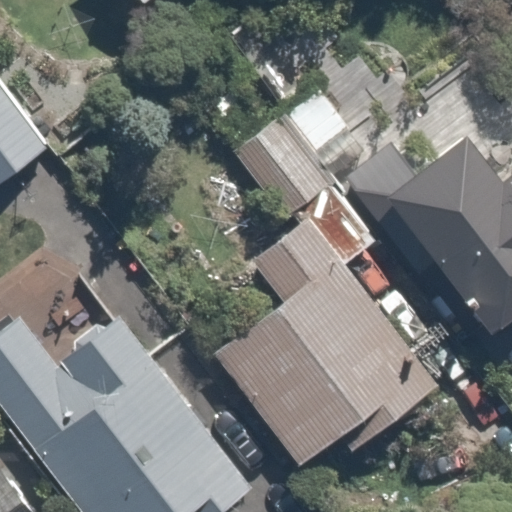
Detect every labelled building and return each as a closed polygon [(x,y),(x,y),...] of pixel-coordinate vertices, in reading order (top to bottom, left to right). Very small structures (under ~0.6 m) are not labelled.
[(152,0),(162,11),(176,0),(152,0)] [(3,75),(0,76),(0,198),(62,148),(3,75)] [(246,90),(216,111),(294,224),(250,255),(288,309),(223,355),(313,483),(441,394),(339,248),(372,225),(291,109),(270,124),(246,90)] [(511,171),(491,141),(405,200),(509,350),(511,348),(511,171)] [(23,312),(0,330),(0,391),(98,511),(170,511),(178,506),(182,511),(224,511),(231,507),(235,511),(246,511),(277,487),(130,308),(64,362),(23,312)] [(56,511),(0,439),(0,511),(56,511)]
